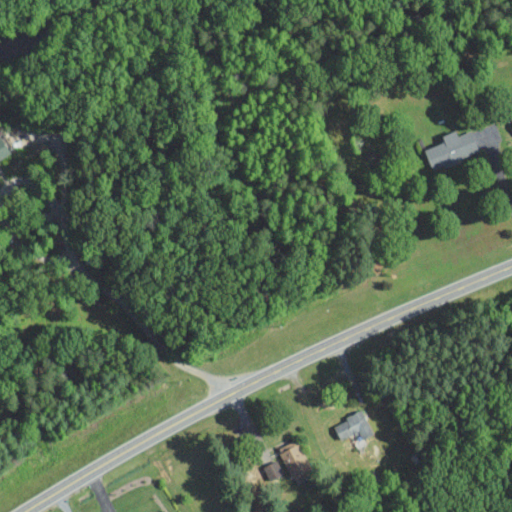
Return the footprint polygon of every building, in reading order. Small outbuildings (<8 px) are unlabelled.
[(479,152),(470,130),(457,135),(455,129),(441,135),(443,140),(422,148),(431,170),(479,152)] [(0,158),(8,154),(0,138),(0,158)] [(338,440),(357,431),(361,438),(372,433),(361,410),(331,424),(338,440)] [(309,467),(296,439),(276,448),(290,477),(309,467)] [(281,474),(276,459),(260,464),(265,479),(281,474)]
